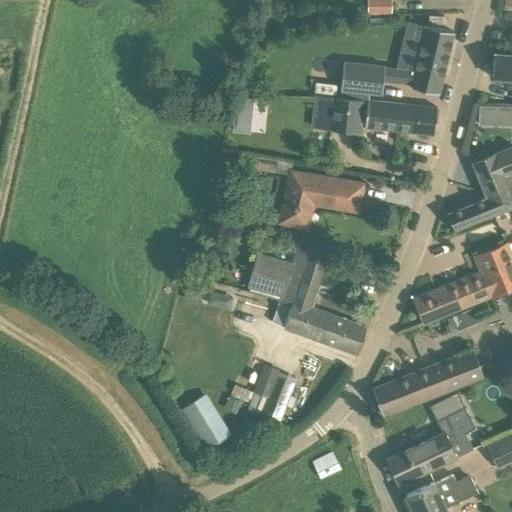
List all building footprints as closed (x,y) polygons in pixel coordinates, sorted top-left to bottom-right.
[(391,0),(367,0),(367,13),(391,13),(391,0)] [(454,32),(425,25),(414,70),(344,62),(341,91),(369,94),(382,95),(383,81),(411,84),(410,87),(439,94),(454,32)] [(511,55),(495,54),(493,79),(511,80),(511,55)] [(340,98),(369,101),(369,94),(341,91),(340,98)] [(340,98),(333,98),(330,129),(360,133),(361,127),(366,127),(366,128),(367,128),(367,127),(434,135),(435,135),(438,108),(437,108),(436,108),(369,101),(340,98)] [(497,107),(478,106),(478,120),(497,120),(497,107)] [(485,194),(511,183),(511,145),(511,146),(496,153),(495,153),(474,162),(473,162),(472,163),(485,194)] [(308,228),(313,205),(358,213),(363,184),(288,171),(279,222),(308,228)] [(511,183),(485,194),(487,198),(448,214),(454,230),(511,207),(511,183)] [(247,288),(280,297),(310,307),(329,251),(300,241),(292,263),(257,253),(247,288)] [(511,286),(511,259),(506,244),(475,257),(481,273),(415,300),(424,323),(511,286)] [(183,299),(198,306),(206,289),(191,282),(183,299)] [(310,307),(280,297),(278,304),(288,308),(282,328),(357,354),(366,327),(310,307)] [(458,332),(479,324),(473,309),(452,317),(458,332)] [(345,354),(328,346),(324,354),(341,362),(345,354)] [(372,389),(382,415),(484,376),(474,350),(372,389)] [(265,366),(255,391),(258,393),(251,409),(261,413),(278,371),(265,366)] [(205,392),(180,408),(207,449),(231,433),(205,392)] [(236,414),(242,402),(230,397),(224,409),(236,414)] [(456,458),(448,442),(474,429),(465,408),(437,421),(443,434),(387,460),(399,485),(456,458)] [(496,467),(511,459),(511,433),(486,445),(496,467)] [(333,453),(313,462),(321,478),(341,469),(333,453)] [(405,496),(412,511),(450,511),(448,507),(478,492),(473,481),(460,487),(456,477),(438,486),(436,481),(405,496)]
